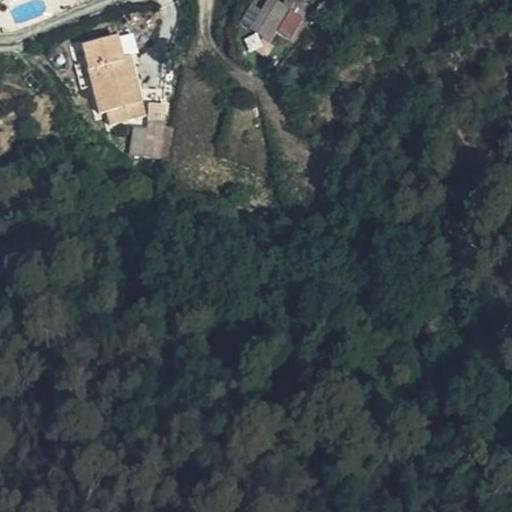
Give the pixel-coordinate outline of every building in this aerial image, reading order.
[(272,13),(258,29),(270,40),(280,30),(290,37),(304,21),(282,3),(272,13)] [(248,20),(258,29),(272,13),(263,4),(248,20)] [(150,39),(134,43),(137,58),(155,55),(150,39)] [(162,127),(150,72),(139,73),(138,62),(137,58),(134,43),(96,52),(110,122),(117,121),(119,136),(162,127)] [(139,73),(150,72),(148,62),(138,62),(139,73)] [(165,138),(158,170),(172,172),(180,141),(165,138)] [(187,142),(180,141),(172,172),(178,173),(187,142)]
